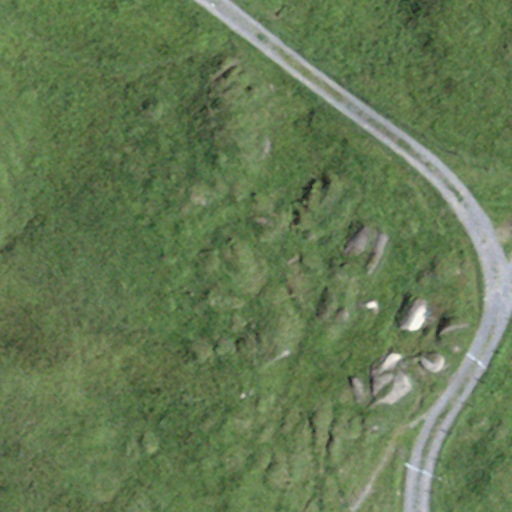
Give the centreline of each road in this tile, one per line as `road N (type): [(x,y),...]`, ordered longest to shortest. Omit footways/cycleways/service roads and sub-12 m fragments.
road 1 (track): [(174,0),(470,207),(503,306)]
road 2 (track): [(511,289),(450,409)]
